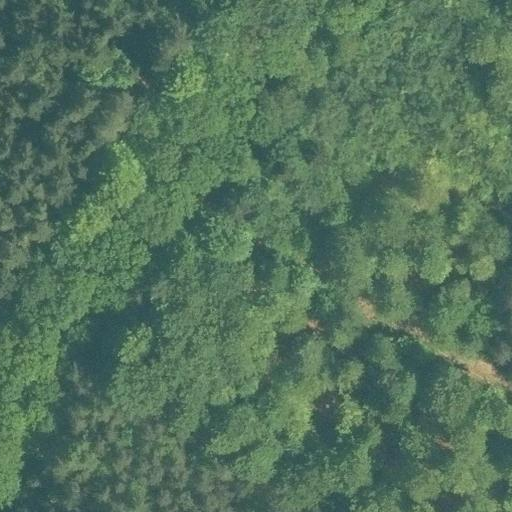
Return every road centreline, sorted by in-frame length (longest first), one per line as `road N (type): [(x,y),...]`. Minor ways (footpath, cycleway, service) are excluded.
road 1 (track): [(0,398),(282,0)]
road 2 (track): [(511,397),(158,177)]
